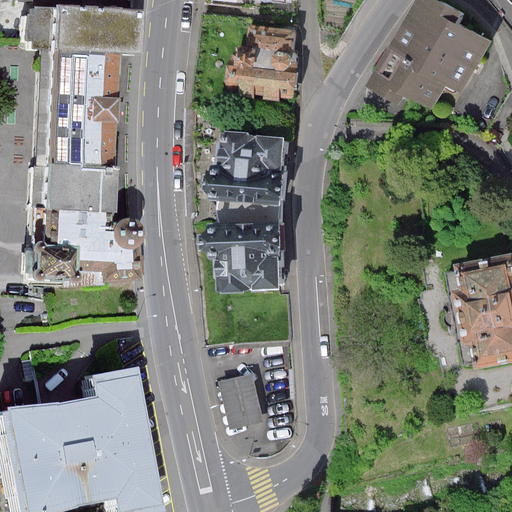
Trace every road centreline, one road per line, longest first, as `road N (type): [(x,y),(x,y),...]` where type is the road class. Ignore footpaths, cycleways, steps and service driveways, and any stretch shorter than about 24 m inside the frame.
road 1 (primary): [(170,0),(158,103),(160,219),(215,507)]
road 2 (residential): [(325,110),(306,202),(314,443),(282,481),(215,507)]
road 3 (unknown): [(177,338),(123,330),(0,351)]
road 4 (residential): [(399,0),(325,110)]
